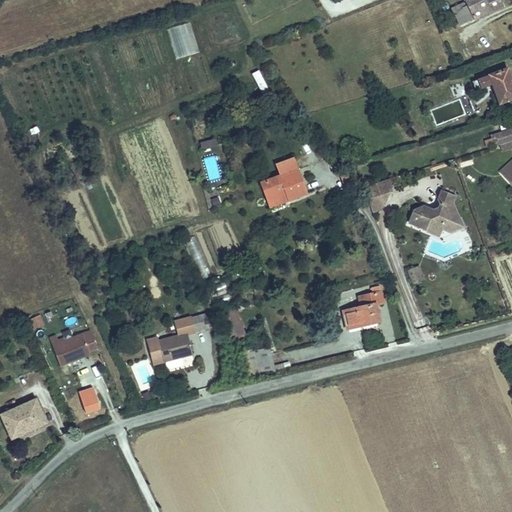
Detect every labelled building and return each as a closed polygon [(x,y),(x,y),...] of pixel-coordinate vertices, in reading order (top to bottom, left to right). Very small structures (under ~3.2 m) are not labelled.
[(464,0),(474,20),(503,5),(500,0),(464,0)] [(462,8),(467,6),(465,2),(452,8),(454,12),(463,9),(462,8)] [(460,25),(474,19),(467,6),(462,8),(463,9),(454,12),(460,25)] [(167,28),(174,58),(197,53),(191,23),(167,28)] [(511,99),(511,81),(507,68),(472,81),(475,91),(493,84),(500,104),(511,99)] [(262,94),(269,91),(258,70),(251,73),(262,94)] [(511,141),(511,129),(500,133),(501,136),(493,138),(495,145),(495,146),(501,145),(504,144),(511,141)] [(495,145),(493,138),(484,141),(487,147),(495,145)] [(215,145),(214,139),(201,143),(203,149),(215,145)] [(205,157),(207,179),(218,178),(216,156),(205,157)] [(306,193),(293,159),(276,165),(280,176),(261,183),(262,185),(265,192),(268,201),(287,194),(289,200),(306,193)] [(511,160),(501,170),(505,175),(511,168),(511,160)] [(351,175),(341,177),(344,188),(354,186),(351,175)] [(390,181),(366,189),(375,212),(382,209),(392,188),(390,181)] [(265,192),(262,185),(255,187),(258,195),(265,192)] [(212,209),(207,188),(204,188),(210,210),(212,209)] [(408,220),(424,227),(423,229),(437,235),(440,227),(448,231),(452,222),(453,218),(457,216),(451,203),(454,194),(441,188),(438,196),(443,208),(439,210),(437,207),(433,209),(423,206),(413,209),(408,220)] [(270,207),(289,200),(287,194),(268,201),(270,207)] [(219,206),(217,198),(211,200),(214,207),(219,206)] [(452,222),(448,231),(463,225),(459,215),(457,216),(453,218),(452,222)] [(320,239),(318,231),(312,233),(314,241),(320,239)] [(212,276),(195,236),(185,240),(202,280),(212,276)] [(411,265),(415,275),(424,272),(420,262),(411,265)] [(261,281),(257,272),(253,263),(245,266),(252,285),(261,281)] [(424,272),(415,275),(417,280),(426,277),(424,272)] [(203,301),(199,289),(193,291),(197,303),(203,301)] [(379,322),(375,305),(384,303),(381,292),(359,297),(362,307),(343,311),(347,329),(379,322)] [(246,335),(234,308),(221,314),(232,341),(246,335)] [(213,325),(210,313),(205,315),(209,326),(213,325)] [(193,354),(187,334),(195,332),(195,331),(209,328),(209,326),(205,315),(205,314),(191,317),(174,322),(178,336),(159,341),(158,337),(147,340),(152,361),(163,358),(164,362),(193,354)] [(42,324),(39,316),(31,320),(34,327),(42,324)] [(73,338),(70,329),(62,333),(65,341),(73,338)] [(96,348),(91,331),(52,346),(60,366),(81,358),(79,354),(96,348)] [(274,366),(269,348),(255,351),(252,341),(239,345),(242,355),(240,355),(246,378),(275,371),(274,366)] [(184,365),(181,357),(165,361),(167,370),(184,365)] [(286,368),(284,363),(274,366),(275,371),(286,368)] [(46,423),(36,399),(1,415),(10,435),(24,429),(25,432),(46,423)] [(12,439),(25,432),(24,429),(10,435),(12,439)]
